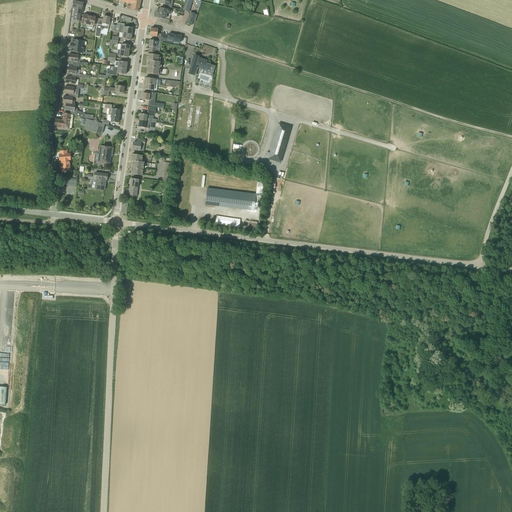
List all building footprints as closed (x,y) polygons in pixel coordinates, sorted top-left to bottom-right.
[(124,3),(128,3),(127,8),(131,9),(131,10),(138,11),(140,0),(120,0),(119,6),(123,7),(124,3)] [(190,0),(186,0),(183,10),(188,12),(192,0),(190,0)] [(73,1),(71,8),(76,8),(74,19),(80,20),(80,16),(81,11),(82,8),(82,9),(83,3),(73,1)] [(155,16),(159,16),(158,18),(158,17),(157,18),(169,20),(171,11),(159,8),(159,9),(160,9),(160,10),(157,10),(155,16)] [(193,21),(195,22),(197,15),(191,13),(190,13),(186,24),(191,26),(193,21)] [(93,26),(95,17),(95,18),(89,17),(89,16),(84,15),(82,23),(93,26)] [(104,16),(101,25),(97,24),(96,27),(95,36),(99,37),(101,31),(104,29),(108,30),(110,22),(109,22),(110,18),(104,16)] [(156,41),(157,41),(160,42),(161,34),(157,34),(158,29),(151,28),(150,36),(156,37),(156,41)] [(172,41),(180,43),(181,37),(168,34),(168,36),(162,35),(160,42),(172,44),(172,41)] [(71,48),(71,49),(71,52),(83,54),(85,41),(73,40),(72,44),(70,44),(70,48),(71,48)] [(118,41),(112,40),(110,40),(109,49),(112,49),(113,44),(117,45),(118,41)] [(156,48),(157,41),(156,41),(149,40),(148,47),(149,47),(149,52),(159,54),(160,48),(156,48)] [(78,59),(79,55),(69,54),(68,61),(73,62),(73,65),(79,65),(83,66),(84,63),(80,62),(80,59),(78,59)] [(158,75),(160,62),(158,62),(159,56),(147,54),(146,61),(148,61),(147,74),(158,75)] [(189,69),(187,74),(195,76),(197,71),(198,68),(203,70),(207,71),(207,74),(212,76),(215,66),(206,63),(207,61),(198,58),(198,57),(194,55),(191,64),(189,69)] [(66,74),(72,74),(76,75),(77,70),(79,70),(79,65),(73,65),(73,68),(67,67),(66,74)] [(117,73),(125,75),(126,69),(117,67),(113,67),(112,71),(106,70),(106,74),(108,75),(113,75),(113,74),(117,75),(117,73)] [(65,84),(74,85),(75,79),(77,80),(78,77),(89,79),(89,77),(76,75),(72,74),(71,77),(66,77),(65,84)] [(124,87),(116,86),(115,89),(109,88),(104,87),(104,89),(103,94),(109,95),(109,91),(123,93),(124,87)] [(64,93),(69,94),(73,95),(74,88),(65,87),(64,93)] [(149,92),(149,94),(143,93),(142,100),(151,101),(151,97),(155,97),(156,93),(149,92)] [(62,103),(66,104),(72,105),(72,104),(73,99),(75,99),(75,98),(78,98),(78,95),(73,95),(69,94),(69,97),(63,96),(62,103)] [(75,105),(72,104),(72,105),(66,104),(65,110),(70,111),(70,114),(76,115),(76,116),(83,118),(84,114),(76,112),(76,110),(74,110),(75,105)] [(70,114),(63,113),(63,121),(55,120),(54,126),(68,128),(70,114)] [(139,120),(155,123),(156,123),(157,120),(150,119),(150,115),(140,114),(139,120)] [(105,124),(102,123),(85,119),(84,130),(102,135),(105,124)] [(155,123),(139,120),(138,127),(148,129),(149,125),(151,125),(150,128),(154,128),(155,123)] [(270,154),(269,158),(279,162),(281,157),(288,132),(278,129),(270,154)] [(144,144),(145,140),(137,139),(136,143),(133,142),(132,150),(140,151),(141,144),(144,144)] [(112,154),(113,148),(100,147),(99,154),(101,155),(100,163),(109,164),(111,153),(112,154)] [(68,171),(70,171),(69,160),(70,160),(70,154),(59,155),(59,161),(61,161),(62,171),(64,171),(65,172),(67,171),(68,171)] [(142,175),(144,163),(141,162),(142,156),(131,154),(130,161),(133,161),(131,174),(142,175)] [(94,180),(97,180),(96,189),(104,190),(106,180),(107,180),(107,175),(94,173),(94,180)] [(77,181),(61,179),(61,185),(76,187),(77,181)] [(137,196),(138,180),(131,179),(130,186),(132,187),(132,191),(129,191),(129,195),(137,196)] [(254,211),(255,203),(261,203),(264,183),(257,182),(256,194),(207,188),(205,205),(254,211)]
